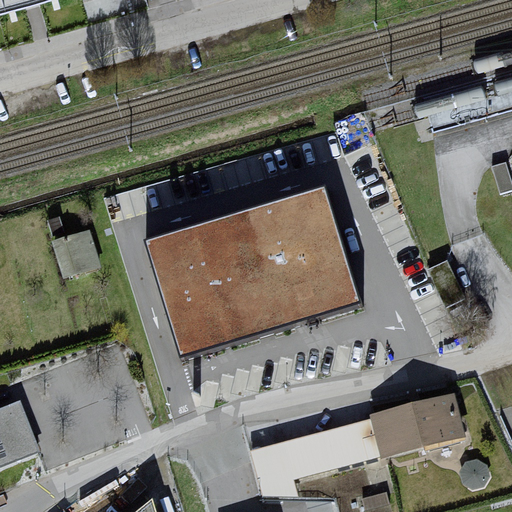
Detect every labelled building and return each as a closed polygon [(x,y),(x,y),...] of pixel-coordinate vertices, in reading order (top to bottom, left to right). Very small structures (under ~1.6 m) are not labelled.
[(0,0),(0,18),(63,0),(0,0)] [(511,184),(506,165),(493,169),(501,195),(511,191),(511,184)] [(330,195),(151,250),(186,365),(365,310),(330,195)] [(91,233),(53,244),(65,282),(103,270),(91,233)] [(449,264),(429,273),(449,314),(468,305),(449,264)] [(453,404),(247,451),(259,502),(290,495),(287,481),(461,441),(453,404)] [(0,475),(34,462),(14,410),(0,415),(0,475)] [(477,461),(467,464),(461,475),(463,485),(472,491),(484,489),(492,479),(486,465),(477,461)] [(387,495),(363,501),(366,511),(370,511),(391,507),(387,495)]
